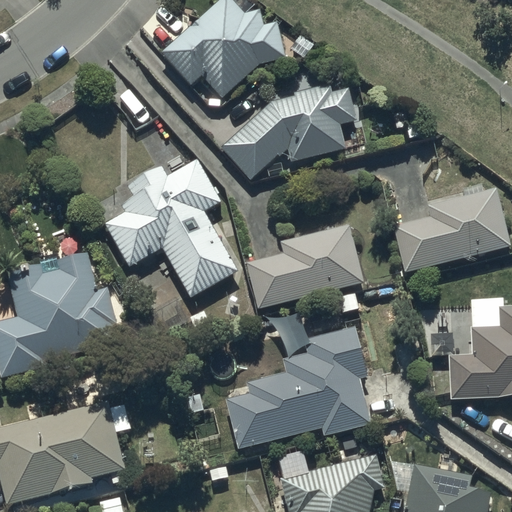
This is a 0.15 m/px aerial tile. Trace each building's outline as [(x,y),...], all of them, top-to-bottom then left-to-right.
[(240,18),(225,0),(220,0),(158,56),(187,89),(198,79),(218,102),(255,69),(284,62),(275,26),(261,30),(255,12),(240,18)] [(267,104),(219,148),(248,184),(285,154),(288,167),(342,153),(335,126),(352,122),(345,94),(330,98),(327,89),(267,104)] [(120,216),(102,226),(127,272),(160,254),(187,303),(233,278),(200,217),(221,206),(196,160),(160,180),(155,171),(125,188),(131,199),(115,207),(120,216)] [(427,222),(391,230),(403,279),(507,254),(493,194),(424,210),(427,222)] [(280,258),(243,268),(253,311),(360,283),(345,228),(277,246),(280,258)] [(15,320),(0,323),(0,382),(41,374),(40,366),(114,349),(110,330),(112,329),(104,294),(92,297),(84,258),(54,264),(56,275),(41,278),(39,269),(5,276),(15,320)] [(467,359),(444,359),(445,401),(511,399),(511,310),(504,310),(504,301),(466,302),(467,359)] [(247,398),(223,404),(234,452),(319,433),(320,439),(369,428),(359,386),(365,385),(353,330),(302,342),(305,357),(282,362),(285,376),(244,386),(247,398)] [(106,405),(0,431),(0,502),(2,510),(90,488),(89,484),(108,479),(111,489),(126,485),(106,405)] [(271,462),(277,486),(283,511),(366,511),(369,494),(379,491),(371,459),(304,476),(299,455),(271,462)] [(468,481),(412,469),(401,511),(485,511),(488,499),(466,494),(468,481)]
